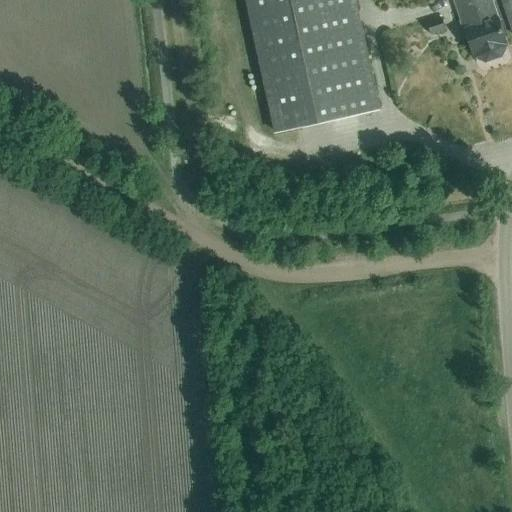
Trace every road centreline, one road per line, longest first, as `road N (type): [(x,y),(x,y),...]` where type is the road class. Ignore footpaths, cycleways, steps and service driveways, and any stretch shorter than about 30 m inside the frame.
road 1 (track): [(0,127),(274,275),(503,251)]
road 2 (track): [(262,270),(357,397),(429,511)]
road 3 (unclassified): [(511,359),(503,251),(511,187)]
